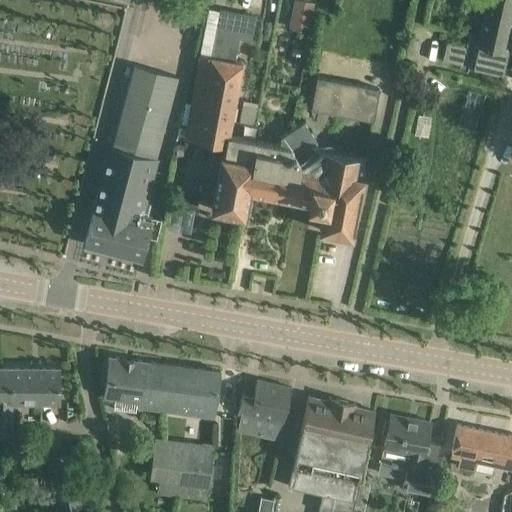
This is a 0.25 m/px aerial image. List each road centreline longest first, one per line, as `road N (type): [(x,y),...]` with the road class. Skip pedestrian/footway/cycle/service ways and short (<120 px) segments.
road 1 (unclassified): [(511,375),(62,295)]
road 2 (residential): [(62,295),(135,1)]
